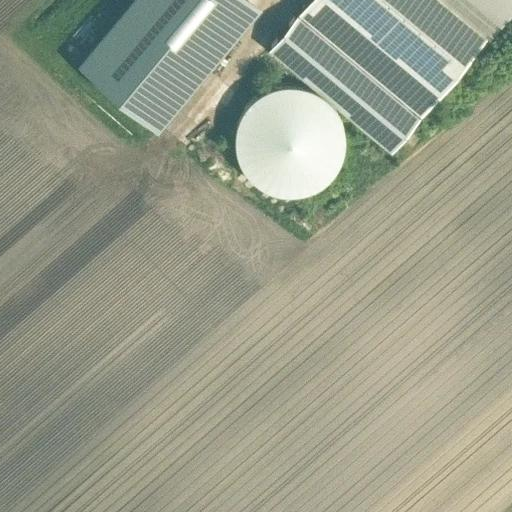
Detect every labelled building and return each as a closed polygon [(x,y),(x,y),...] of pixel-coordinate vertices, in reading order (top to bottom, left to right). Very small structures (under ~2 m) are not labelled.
[(128,0),(77,62),(158,130),(261,6),(254,0),(128,0)] [(420,114),(487,33),(446,0),(308,0),(298,12),(420,114)] [(511,6),(511,0),(470,0),(498,23),(511,6)] [(297,15),(269,49),(390,149),(418,116),(297,15)] [(271,190),(291,193),(311,189),(328,178),(340,161),(345,142),(342,121),(332,103),(317,90),(298,84),(277,84),(259,92),(244,106),(236,125),(234,145),(240,164),(253,180),(271,190)]
